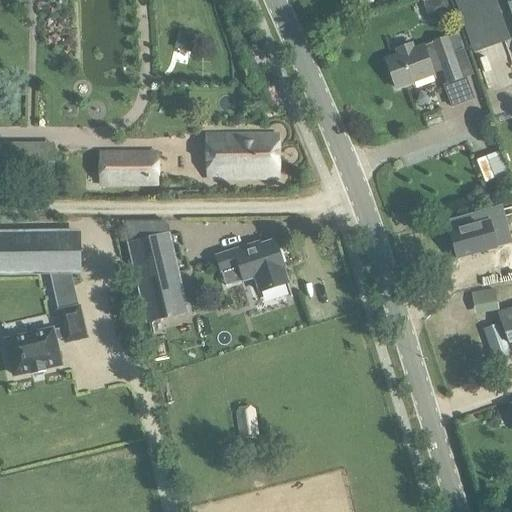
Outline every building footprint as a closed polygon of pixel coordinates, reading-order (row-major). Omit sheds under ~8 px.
[(351,0),(355,11),(370,6),(367,0),(351,0)] [(182,28),(176,38),(189,45),(194,35),(182,28)] [(489,63),(503,58),(491,29),(477,35),(489,63)] [(442,72),(448,85),(464,79),(467,78),(468,79),(475,76),(465,50),(464,50),(458,34),(447,38),(448,40),(424,48),(413,51),(411,46),(396,51),(398,57),(387,61),(397,89),(434,75),(433,75),(435,74),(442,72)] [(496,91),(511,88),(511,81),(511,72),(493,75),(496,91)] [(492,126),(511,118),(511,110),(507,98),(484,107),(492,126)] [(277,138),(209,139),(209,179),(278,178),(277,138)] [(0,143),(0,174),(55,175),(55,144),(0,143)] [(101,152),(101,187),(157,188),(158,152),(101,152)] [(501,206),(449,221),(453,232),(451,233),(458,259),(461,259),(470,256),(496,249),(511,245),(501,206)] [(80,232),(0,232),(0,274),(49,274),(58,313),(78,308),(70,274),(80,274),(80,232)] [(184,317),(170,257),(165,236),(129,244),(148,326),(184,317)] [(225,259),(219,261),(222,272),(227,286),(257,276),(263,292),(288,284),(284,267),(275,242),(258,248),(257,245),(223,256),(225,259)] [(457,262),(460,274),(482,269),(480,257),(457,262)] [(495,290),(470,294),(473,308),(497,304),(495,290)] [(51,332),(5,343),(13,377),(29,373),(30,377),(43,374),(43,370),(59,367),(53,342),(63,340),(64,345),(86,340),(80,314),(78,308),(58,313),(57,313),(58,318),(61,332),(51,334),(51,332)] [(511,309),(498,314),(509,346),(511,344),(511,309)] [(499,324),(483,330),(494,360),(510,354),(499,324)] [(237,412),(237,413),(237,414),(240,438),(241,440),(243,440),(245,441),(246,441),(255,440),(256,439),(258,438),(258,436),(258,435),(258,433),(255,411),(254,410),(253,409),(251,407),(250,407),(241,408),(239,410),(237,412)]
